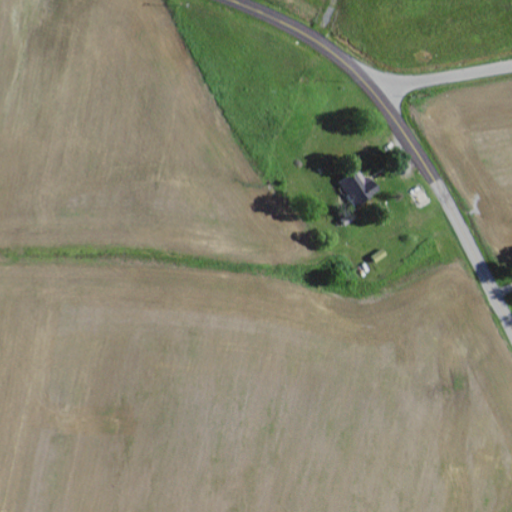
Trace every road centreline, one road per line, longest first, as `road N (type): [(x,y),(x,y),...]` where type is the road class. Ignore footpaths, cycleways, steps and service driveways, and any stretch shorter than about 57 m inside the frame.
road 1 (secondary): [(229,0),(309,38),(362,80),(423,160),(511,326)]
road 2 (residential): [(511,65),(410,81),(375,95)]
